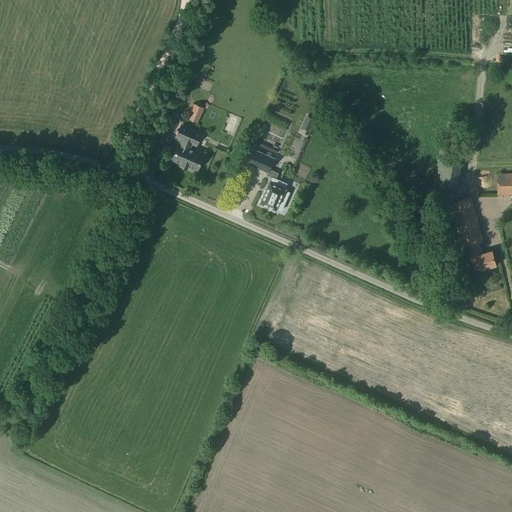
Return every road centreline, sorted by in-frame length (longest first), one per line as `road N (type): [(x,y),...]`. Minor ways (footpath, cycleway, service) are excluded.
road 1 (unclassified): [(511,336),(423,305),(121,170),(0,148)]
road 2 (track): [(121,170),(122,146),(188,0)]
